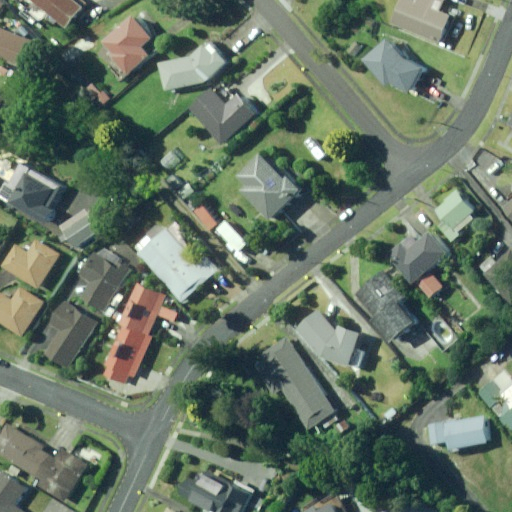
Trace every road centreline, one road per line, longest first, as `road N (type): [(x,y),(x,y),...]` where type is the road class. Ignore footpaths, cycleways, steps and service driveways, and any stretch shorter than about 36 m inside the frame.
road 1 (residential): [(153,437),(217,335),(412,174)]
road 2 (residential): [(262,0),(412,174)]
road 3 (residential): [(412,174),(459,132),(482,98),(511,24)]
road 4 (residential): [(0,372),(153,437)]
